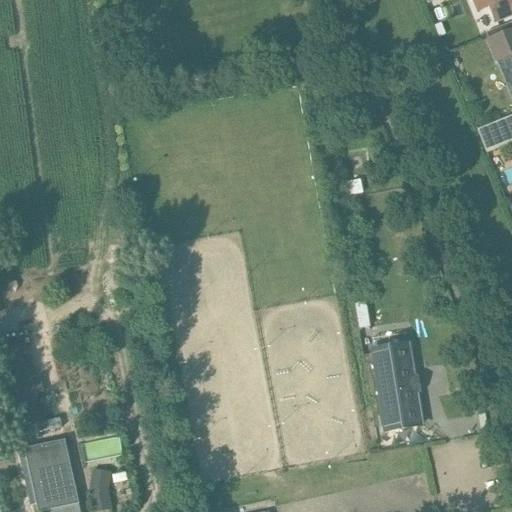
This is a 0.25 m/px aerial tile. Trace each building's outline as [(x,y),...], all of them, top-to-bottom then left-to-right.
[(511,0),(473,0),(478,12),(489,7),(495,23),(511,15),(511,0)] [(511,22),(486,33),(488,39),(497,35),(499,34),(511,28),(511,22)] [(511,28),(497,35),(488,39),(497,61),(511,54),(511,28)] [(511,115),(488,125),(497,147),(511,140),(511,115)] [(360,180),(346,183),(348,196),(363,193),(360,180)] [(366,302),(355,304),(359,330),(370,328),(366,302)] [(19,399),(45,392),(31,341),(6,348),(19,399)] [(373,355),(363,357),(374,422),(384,421),(386,430),(421,425),(415,391),(417,391),(415,379),(413,379),(408,346),(373,352),(373,355)] [(26,455),(19,456),(30,506),(36,504),(37,511),(41,511),(43,511),(42,511),(79,511),(64,440),(24,449),(26,455)] [(108,491),(111,474),(92,471),(89,488),(108,491)]
